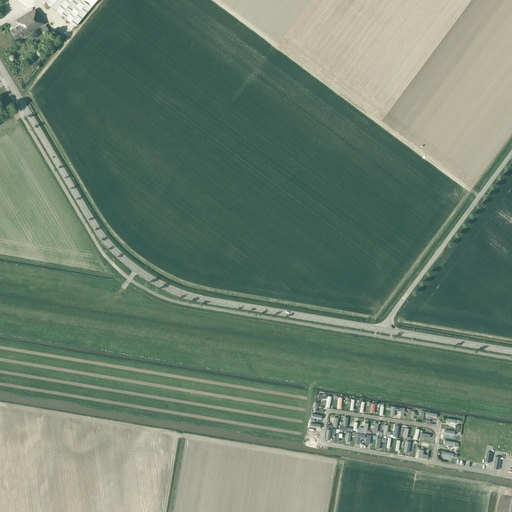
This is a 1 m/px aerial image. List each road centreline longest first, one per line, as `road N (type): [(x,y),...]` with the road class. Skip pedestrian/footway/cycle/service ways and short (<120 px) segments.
road 1 (tertiary): [(385,330),(193,297),(148,278),(97,230),(0,65)]
road 2 (unclassified): [(385,330),(511,157)]
road 3 (tertiary): [(511,351),(385,330)]
